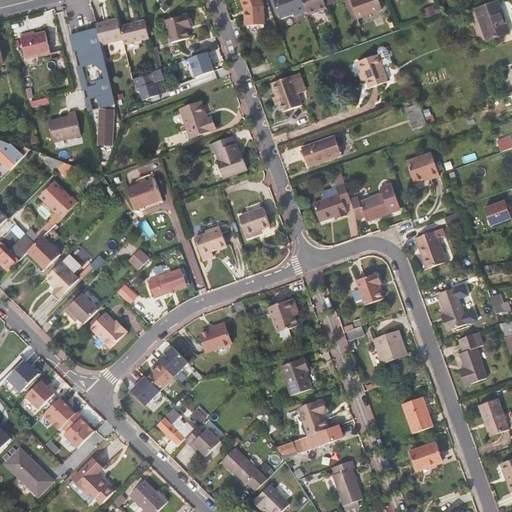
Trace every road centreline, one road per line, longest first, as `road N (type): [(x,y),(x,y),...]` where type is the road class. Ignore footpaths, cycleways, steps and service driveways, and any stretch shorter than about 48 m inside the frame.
road 1 (residential): [(491,511),(390,250),(358,243),(306,262)]
road 2 (residential): [(306,262),(217,0)]
road 3 (residential): [(306,262),(401,511)]
road 4 (residential): [(88,398),(181,311),(306,262)]
road 5 (residential): [(88,398),(200,508)]
road 6 (residential): [(0,310),(88,398)]
